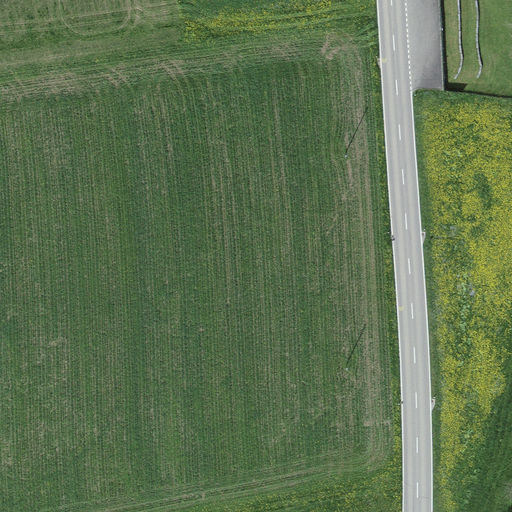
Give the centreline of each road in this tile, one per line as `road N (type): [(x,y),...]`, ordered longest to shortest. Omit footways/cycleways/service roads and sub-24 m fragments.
road 1 (secondary): [(417,511),(392,0)]
road 2 (track): [(202,511),(417,468)]
